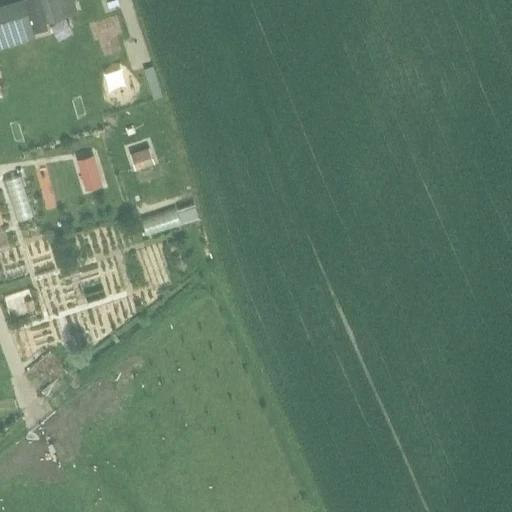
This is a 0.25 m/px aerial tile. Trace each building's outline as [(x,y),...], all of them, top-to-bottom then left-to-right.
[(60,0),(22,0),(25,7),(10,12),(14,24),(0,27),(0,46),(35,36),(34,32),(48,28),(46,22),(65,16),(60,0)] [(135,169),(154,161),(149,146),(129,153),(135,169)] [(86,189),(102,184),(93,153),(76,158),(86,189)] [(12,181),(24,223),(37,220),(24,178),(12,181)] [(14,232),(0,234),(0,249),(17,246),(14,232)]
